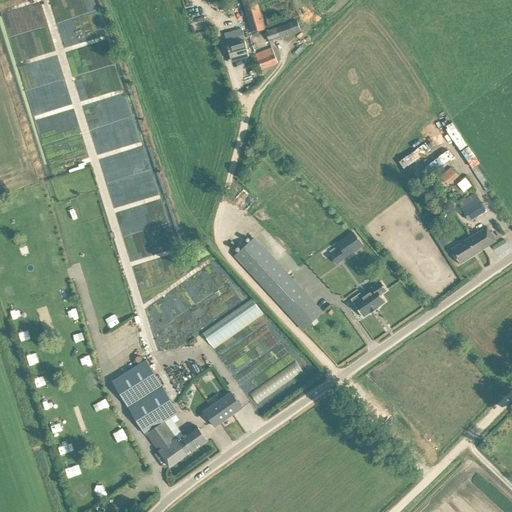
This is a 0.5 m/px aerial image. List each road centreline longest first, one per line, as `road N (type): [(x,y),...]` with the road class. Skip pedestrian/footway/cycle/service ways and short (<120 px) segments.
road 1 (unclassified): [(154,511),(511,257)]
road 2 (track): [(337,378),(215,235),(252,98),(279,65)]
road 3 (track): [(0,333),(64,511)]
